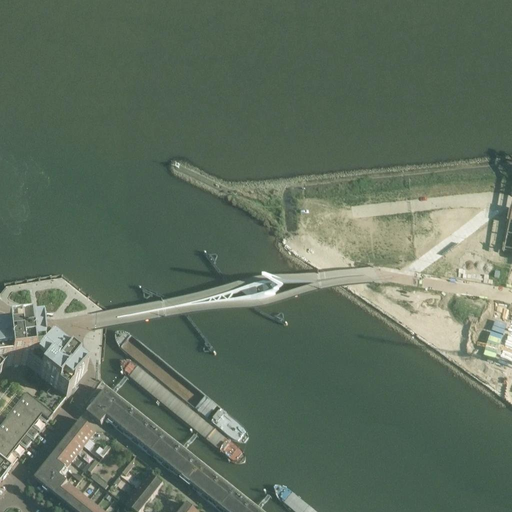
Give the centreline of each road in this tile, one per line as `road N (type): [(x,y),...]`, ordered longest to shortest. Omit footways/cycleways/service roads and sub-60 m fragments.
road 1 (residential): [(352,213),(502,201)]
road 2 (residential): [(400,278),(502,201)]
